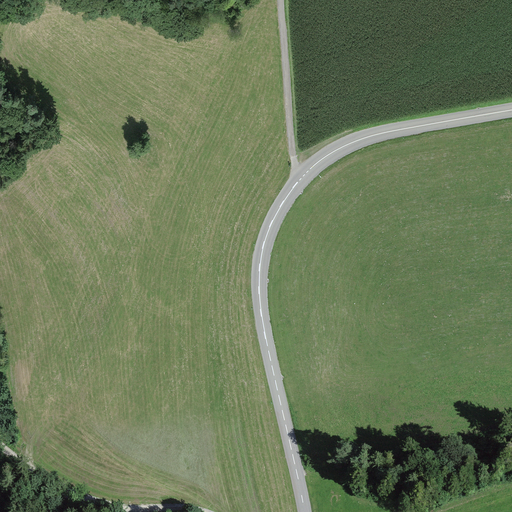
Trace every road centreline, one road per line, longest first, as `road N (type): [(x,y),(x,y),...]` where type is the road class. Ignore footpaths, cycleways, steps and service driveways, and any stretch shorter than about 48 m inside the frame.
road 1 (tertiary): [(511,110),(354,141),(313,166),(275,216),(261,259),(261,314),(305,511)]
road 2 (track): [(0,444),(110,506),(205,511)]
road 3 (track): [(281,0),(298,182)]
